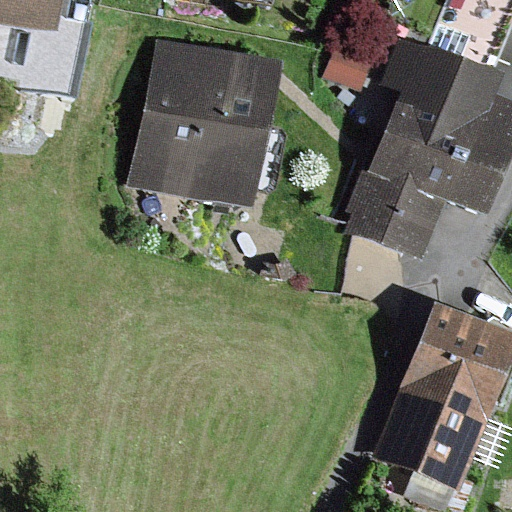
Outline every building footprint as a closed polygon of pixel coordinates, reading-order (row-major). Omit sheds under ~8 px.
[(54,0),(0,0),(0,22),(35,30),(48,33),(50,19),(54,0)] [(269,0),(248,0),(266,9),(269,0)] [(511,0),(446,0),(426,55),(487,80),(511,24),(511,0)] [(75,101),(90,27),(50,19),(48,33),(35,30),(23,91),(75,101)] [(426,55),(399,44),(381,88),(400,96),(369,173),(364,171),(345,216),(349,219),(342,235),(417,266),(443,203),(480,218),(511,141),(511,113),(486,103),(494,83),(487,80),(426,55)] [(277,69),(156,46),(128,192),(249,215),(277,69)] [(336,47),(323,79),(359,94),(372,61),(336,47)] [(511,347),(511,339),(432,308),(399,385),(485,419),(511,347)] [(485,419),(399,385),(369,460),(455,494),(485,419)]
